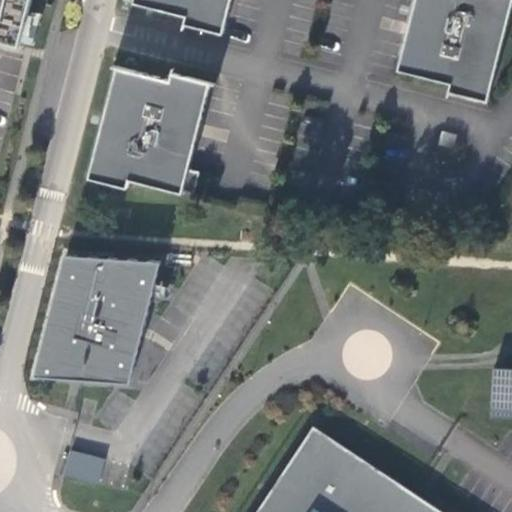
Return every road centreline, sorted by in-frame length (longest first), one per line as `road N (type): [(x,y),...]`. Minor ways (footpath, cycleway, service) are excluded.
road 1 (residential): [(97,0),(0,380)]
road 2 (residential): [(309,361),(239,397),(150,511)]
